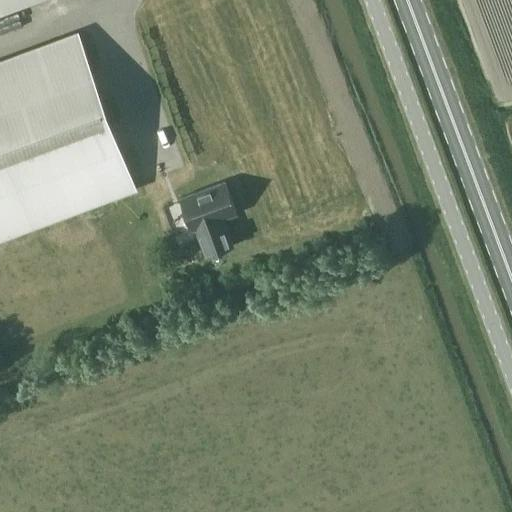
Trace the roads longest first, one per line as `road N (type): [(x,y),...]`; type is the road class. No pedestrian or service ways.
road 1 (unclassified): [(511,370),(374,0)]
road 2 (primary): [(511,268),(412,0)]
